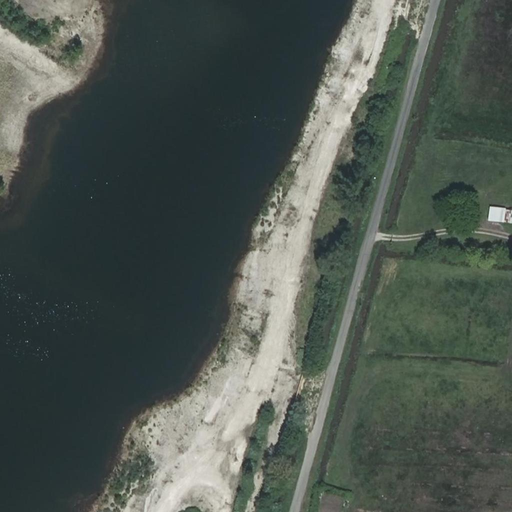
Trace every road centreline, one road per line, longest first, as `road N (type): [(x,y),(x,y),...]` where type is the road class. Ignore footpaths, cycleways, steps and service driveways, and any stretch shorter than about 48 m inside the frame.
road 1 (track): [(375,0),(249,358),(156,511)]
road 2 (unclassified): [(437,0),(294,511)]
